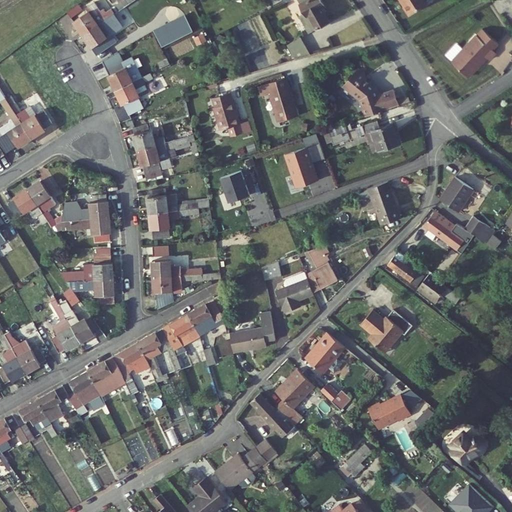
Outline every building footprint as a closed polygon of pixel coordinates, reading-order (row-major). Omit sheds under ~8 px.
[(69,24),(78,38),(110,16),(132,1),(130,0),(124,0),(101,15),(99,12),(96,14),(90,5),(81,11),(83,14),(69,24)] [(290,0),(300,16),(294,19),(304,36),(323,25),(315,11),(319,9),(314,0),(290,0)] [(407,0),(414,11),(431,0),(407,0)] [(66,21),(77,13),(73,7),(62,15),(66,21)] [(119,29),(110,16),(78,38),(87,51),(88,51),(97,64),(113,55),(104,42),(100,45),(99,43),(103,40),(119,29)] [(187,35),(179,19),(148,34),(156,50),(187,35)] [(494,48),(500,41),(486,28),(480,34),(479,33),(454,60),(471,75),(489,56),(491,58),(498,51),(494,48)] [(201,44),(198,38),(189,42),(192,49),(201,44)] [(290,62),(306,58),(296,40),(282,48),(290,62)] [(104,79),(111,93),(137,81),(127,60),(118,65),(113,55),(97,64),(104,79)] [(165,66),(162,61),(152,66),(155,71),(165,66)] [(356,111),(359,120),(394,108),(393,105),(389,94),(375,99),(369,95),(370,93),(363,88),(365,86),(360,83),(356,71),(353,76),(350,80),(347,78),(338,90),(359,107),(356,111)] [(137,81),(111,93),(118,108),(119,107),(124,118),(138,111),(133,100),(144,95),(139,86),(148,81),(146,76),(137,81)] [(274,125),(293,119),(284,90),(283,90),(280,81),(256,89),(259,98),(265,96),(274,125)] [(0,100),(6,110),(11,107),(0,89),(0,100)] [(228,104),(226,96),(207,101),(210,110),(209,111),(215,133),(223,130),(226,139),(246,133),(243,124),(235,126),(231,113),(232,112),(229,104),(228,104)] [(6,110),(27,141),(40,132),(40,131),(47,127),(38,113),(31,118),(26,121),(20,113),(16,115),(11,107),(6,110)] [(25,109),(20,113),(26,121),(31,118),(25,109)] [(0,128),(0,156),(12,149),(13,150),(27,141),(6,110),(2,113),(7,121),(4,123),(4,126),(0,128)] [(353,139),(360,137),(364,146),(370,143),(374,153),(395,147),(388,127),(375,131),(373,124),(350,131),(353,139)] [(347,132),(344,125),(323,132),(329,148),(345,142),(343,134),(347,132)] [(133,154),(185,139),(183,134),(159,141),(149,143),(147,133),(145,134),(143,127),(128,131),(130,138),(129,138),(133,154)] [(345,142),(353,139),(350,131),(347,132),(343,134),(345,142)] [(186,149),(193,175),(198,174),(189,138),(185,139),(133,154),(138,169),(139,169),(143,182),(157,178),(154,165),(165,162),(163,155),(186,149)] [(367,155),(374,153),(370,143),(364,146),(367,155)] [(243,156),(252,153),(249,145),(241,148),(243,156)] [(321,161),(315,145),(281,156),(292,190),(313,183),(307,166),(321,161)] [(236,173),(216,180),(224,204),(245,197),(236,173)] [(468,192),(451,180),(435,203),(453,215),(468,192)] [(36,183),(22,192),(43,225),(47,231),(52,228),(49,223),(42,213),(51,207),(45,199),(52,195),(43,181),(37,185),(36,183)] [(396,221),(383,184),(363,192),(376,228),(396,221)] [(43,225),(22,192),(9,201),(9,202),(3,206),(11,219),(18,215),(18,216),(24,212),(30,221),(33,219),(39,227),(43,225)] [(178,207),(173,208),(163,209),(162,199),(161,192),(144,194),(145,201),(143,201),(145,217),(194,211),(193,206),(178,207)] [(365,198),(363,192),(351,196),(353,202),(365,198)] [(64,210),(59,211),(57,219),(56,225),(57,225),(105,220),(103,204),(102,204),(102,197),(88,198),(88,205),(85,206),(86,212),(77,213),(77,212),(72,205),(64,206),(64,210)] [(163,209),(173,208),(172,197),(162,199),(163,209)] [(205,210),(203,202),(177,205),(178,207),(193,206),(194,211),(205,210)] [(507,232),(511,224),(511,208),(499,225),(507,232)] [(194,211),(145,217),(146,233),(148,233),(149,242),(165,240),(164,223),(174,221),(174,219),(195,216),(194,211)] [(451,229),(430,214),(419,229),(456,257),(469,238),(460,232),(452,227),(451,229)] [(460,232),(482,247),(491,234),(468,219),(460,232)] [(83,238),(90,238),(90,245),(105,244),(105,236),(106,236),(105,220),(57,225),(58,233),(82,231),(83,238)] [(497,244),(489,238),(483,247),(490,252),(497,244)] [(325,256),(320,248),(315,250),(321,261),(322,260),(323,259),(325,256)] [(148,250),(148,259),(163,258),(163,249),(148,250)] [(323,263),(322,260),(321,261),(315,250),(300,255),(301,258),(302,259),(305,257),(313,272),(307,275),(301,277),(309,296),(332,283),(322,263),(323,263)] [(56,277),(62,285),(108,282),(107,266),(106,251),(92,252),(92,257),(89,257),(90,267),(79,267),(80,275),(56,277)] [(418,272),(393,254),(383,268),(412,290),(420,279),(416,275),(418,272)] [(305,257),(302,259),(308,270),(305,272),(307,275),(313,272),(305,257)] [(147,263),(148,280),(197,277),(196,271),(176,272),(176,269),(166,269),(165,262),(147,263)] [(273,265),(258,270),(260,283),(276,280),(273,265)] [(309,297),(300,275),(281,282),(280,285),(282,290),(271,294),(276,309),(278,309),(280,316),(295,310),(293,303),(309,297)] [(151,296),(167,295),(177,294),(177,284),(197,283),(197,277),(148,280),(149,296),(151,296)] [(456,300),(424,277),(413,291),(432,305),(438,297),(452,306),(456,300)] [(62,285),(66,291),(81,290),(81,293),(91,293),(92,299),(95,299),(95,307),(110,306),(108,282),(62,285)] [(67,309),(75,304),(66,291),(59,296),(67,309)] [(235,307),(233,294),(196,314),(206,331),(207,333),(229,321),(224,312),(235,307)] [(153,312),(169,304),(168,299),(151,300),(153,312)] [(59,334),(46,342),(54,356),(61,352),(61,353),(76,345),(54,307),(52,305),(52,303),(40,309),(45,317),(52,313),(58,323),(54,325),(59,334)] [(82,323),(81,322),(75,325),(68,313),(67,314),(61,303),(58,305),(54,307),(76,345),(90,337),(89,336),(96,332),(87,320),(82,323)] [(378,354),(390,340),(392,341),(397,336),(400,338),(407,329),(388,313),(382,320),(381,319),(377,324),(374,323),(377,320),(368,313),(355,327),(366,337),(362,341),(378,354)] [(172,327),(180,345),(185,356),(195,350),(189,340),(206,331),(196,314),(172,327)] [(270,343),(265,314),(255,316),(258,330),(225,336),(229,356),(261,350),(261,345),(270,343)] [(180,345),(172,327),(146,341),(155,358),(180,345)] [(7,340),(4,335),(0,337),(0,339),(2,343),(21,376),(35,368),(35,367),(41,363),(34,350),(27,354),(21,343),(15,347),(7,340)] [(341,351),(324,337),(310,353),(309,352),(301,362),(317,375),(322,369),(330,376),(338,366),(332,361),(341,351)] [(0,356),(0,359),(4,366),(0,368),(0,386),(0,387),(7,383),(7,384),(21,376),(2,343),(0,339),(0,351),(2,355),(0,356)] [(380,356),(392,341),(390,340),(378,354),(380,356)] [(146,341),(132,349),(142,367),(146,365),(148,369),(158,364),(155,358),(146,341)] [(209,365),(215,364),(212,349),(206,350),(209,365)] [(133,362),(136,360),(130,350),(120,355),(129,372),(133,380),(141,376),(133,362)] [(120,355),(96,368),(105,386),(129,372),(120,355)] [(76,392),(81,399),(105,386),(96,368),(78,378),(84,388),(76,392)] [(279,402),(273,410),(290,428),(298,420),(288,411),(309,388),(293,372),(282,383),(284,384),(280,388),(279,386),(271,394),(279,402)] [(71,382),(44,397),(56,419),(69,412),(62,400),(76,392),(71,382)] [(333,397),(322,387),(315,394),(335,413),(345,402),(337,394),(333,397)] [(245,405),(278,440),(290,428),(273,410),(270,412),(255,396),(245,405)] [(44,397),(20,409),(36,436),(37,437),(41,435),(31,417),(37,414),(41,421),(44,419),(47,424),(56,419),(44,397)] [(406,418),(396,398),(376,408),(375,405),(364,410),(366,413),(365,414),(373,431),(393,421),(394,424),(406,418)] [(20,409),(0,420),(0,435),(3,441),(16,435),(12,428),(21,423),(31,439),(36,436),(20,409)] [(424,412),(413,423),(416,429),(427,418),(424,412)] [(207,422),(204,415),(195,418),(198,425),(207,422)] [(55,426),(60,433),(63,431),(59,424),(55,426)] [(410,424),(403,428),(407,434),(413,431),(410,424)] [(465,444),(459,437),(448,447),(452,451),(449,454),(462,465),(468,458),(478,454),(479,451),(480,447),(478,444),(475,442),(471,441),(465,444)] [(261,442),(251,450),(262,464),(272,456),(261,442)] [(17,447),(9,451),(13,459),(21,455),(17,447)] [(367,455),(360,447),(338,469),(349,480),(360,470),(356,466),(367,455)] [(210,475),(224,493),(233,486),(237,491),(243,490),(248,485),(251,480),(247,475),(262,464),(251,450),(237,461),(234,456),(210,475)] [(5,454),(9,461),(13,459),(9,451),(5,454)] [(319,465),(308,468),(311,479),(322,476),(319,465)] [(190,491),(196,499),(183,510),(184,511),(214,511),(221,505),(202,481),(190,491)] [(489,511),(493,509),(468,484),(448,504),(455,511),(489,511)] [(177,511),(164,495),(156,502),(160,507),(162,506),(165,510),(163,511),(177,511)]
